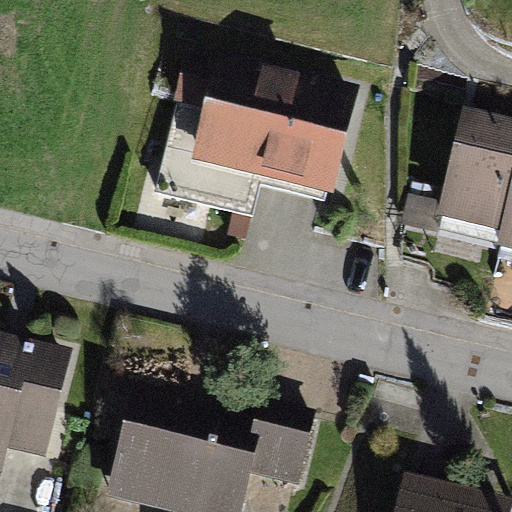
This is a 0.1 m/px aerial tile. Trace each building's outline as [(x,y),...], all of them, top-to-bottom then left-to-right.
[(356,99),(181,58),(168,112),(191,117),(178,169),(331,205),(356,99)] [(505,236),(511,207),(511,129),(468,118),(441,220),(505,236)] [(434,235),(444,201),(416,193),(406,227),(434,235)] [(511,207),(505,236),(501,251),(511,253),(511,207)] [(0,350),(0,483),(5,485),(12,458),(49,467),(76,354),(3,337),(0,350)] [(257,424),(133,394),(106,505),(133,511),(243,511),(251,480),(298,492),(316,418),(261,405),(257,424)] [(511,511),(511,510),(511,505),(404,480),(396,511),(511,511)]
